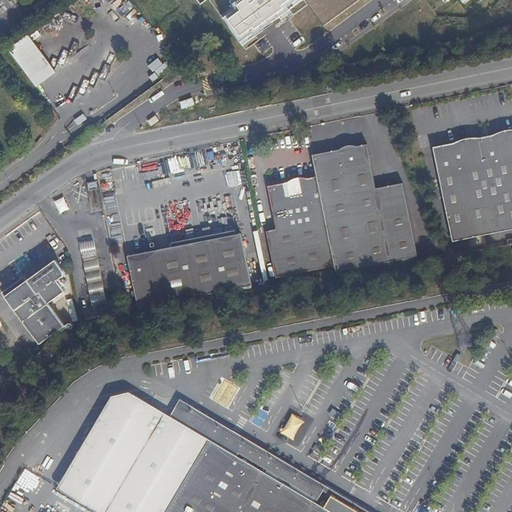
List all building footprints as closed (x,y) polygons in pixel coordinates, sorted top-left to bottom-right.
[(308,3),(305,0),(241,0),(235,4),(238,8),(224,18),(247,48),(308,3)] [(59,20),(47,26),(50,31),(62,24),(59,20)] [(17,52),(33,75),(44,89),(63,76),(36,39),(33,41),(17,52)] [(181,102),(183,108),(194,104),(192,98),(181,102)] [(451,240),(466,237),(511,227),(511,129),(492,133),(492,136),(481,138),(480,136),(433,145),(451,240)] [(336,272),(419,255),(403,182),(377,187),(368,142),(313,154),(317,175),(335,266),(336,272)] [(317,175),(268,185),(277,228),(267,230),(276,277),(298,273),(335,266),(317,175)] [(65,197),(56,200),(60,213),(70,209),(65,197)] [(127,256),(137,308),(251,286),(241,233),(127,256)] [(79,242),(82,254),(95,251),(93,240),(79,242)] [(83,261),(84,261),(97,258),(96,251),(95,251),(82,254),(83,261)] [(336,272),(337,275),(420,259),(419,255),(336,272)] [(97,258),(84,261),(88,284),(101,281),(97,258)] [(54,259),(36,271),(4,294),(17,312),(24,323),(29,330),(33,335),(37,341),(38,342),(50,334),(63,324),(47,301),(64,289),(56,278),(62,274),(62,270),(54,259)] [(329,293),(331,293),(330,283),(333,277),(332,271),(320,273),(322,280),(327,284),(329,293)] [(252,292),(251,286),(137,308),(138,314),(252,292)] [(55,302),(64,318),(76,311),(67,295),(55,302)] [(67,321),(63,324),(50,334),(52,336),(65,327),(70,327),(72,325),(72,323),(69,321),(67,321)] [(228,408),(241,388),(224,377),(211,397),(228,408)] [(69,497),(129,395),(109,401),(77,455),(56,490),(69,497)] [(168,418),(129,395),(69,497),(93,511),(353,511),(329,498),(322,510),(239,460),(168,418)] [(179,402),(168,418),(239,460),(322,510),(329,498),(353,511),(366,511),(330,491),(286,465),(228,431),(179,402)]
